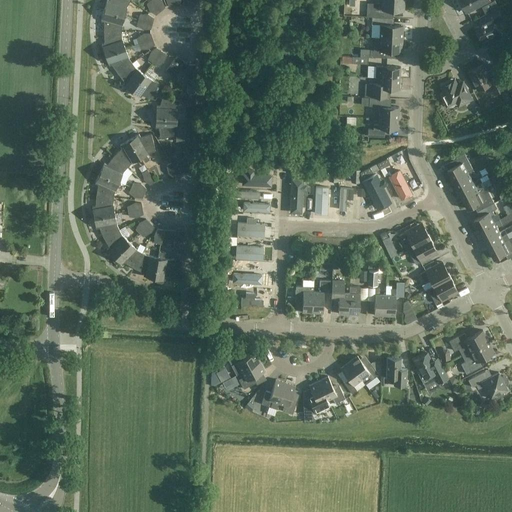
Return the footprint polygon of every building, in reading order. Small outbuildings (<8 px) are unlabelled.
[(127,5),(130,0),(129,0),(109,0),(110,0),(109,0),(106,0),(104,9),(104,10),(124,16),(125,15),(124,15),(127,5)] [(156,14),(160,11),(151,0),(150,0),(147,4),(149,10),(156,14)] [(151,0),(160,11),(164,7),(162,0),(161,0),(151,0)] [(403,10),(403,0),(382,0),(382,3),(375,3),(374,17),(388,18),(388,10),(403,10)] [(460,0),(467,12),(483,4),(483,5),(491,1),(490,0),(460,0)] [(498,8),(487,14),(479,18),(482,24),(475,28),(482,41),(500,32),(495,23),(503,19),(498,8)] [(124,17),(124,16),(104,10),(104,11),(101,21),(104,21),(104,32),(121,32),(121,26),(124,17)] [(138,20),(152,23),(153,18),(147,14),(140,14),(138,20)] [(380,37),(402,38),(402,25),(388,25),(388,18),(372,17),(371,24),(381,24),(380,37)] [(152,23),(138,20),(137,25),(143,29),(150,29),(152,23)] [(105,55),(125,48),(121,37),(121,32),(104,32),(104,43),(102,44),(105,54),(105,55)] [(139,43),(152,39),(150,33),(143,33),(137,38),(139,43)] [(401,51),(402,38),(380,37),(379,50),(370,50),(370,57),(386,58),(386,51),(401,51)] [(152,39),(139,43),(141,49),(148,48),(154,44),(152,39)] [(129,58),(125,48),(105,55),(105,56),(106,56),(109,65),(111,64),(118,73),(132,63),(129,58)] [(153,62),(161,51),(156,48),(151,52),(148,59),(153,62)] [(161,51),(153,62),(157,66),(164,61),(166,54),(161,51)] [(135,67),(132,63),(118,73),(124,82),(123,84),(131,90),(132,91),(144,74),(143,73),(135,67)] [(469,72),(479,90),(491,85),(495,94),(506,88),(500,75),(492,79),(484,64),(469,72)] [(187,79),(194,79),(195,65),(188,65),(186,71),(187,79)] [(381,66),(381,77),(400,78),(401,67),(381,66)] [(145,74),(144,74),(132,91),(141,97),(142,95),(153,99),(158,82),(153,81),(145,74)] [(400,90),(400,78),(381,77),(381,84),(373,84),(372,97),(387,98),(387,89),(400,90)] [(351,93),(366,93),(366,79),(351,79),(351,93)] [(473,99),(467,88),(463,81),(457,84),(455,79),(441,86),(445,93),(441,95),(446,105),(456,100),(459,106),(473,99)] [(156,115),(156,116),(177,117),(177,116),(177,106),(179,101),(163,95),(160,105),(156,105),(156,115)] [(379,117),(398,118),(399,107),(385,106),(385,98),(369,98),(369,106),(374,106),(374,110),(379,111),(379,117)] [(177,117),(156,116),(156,117),(155,127),(158,128),(161,139),(178,134),(176,129),(177,118),(177,117)] [(398,130),(398,118),(379,117),(379,125),(373,124),(373,129),(368,129),(368,136),(384,137),(384,129),(398,130)] [(129,140),(140,158),(141,157),(149,152),(155,151),(151,134),(140,137),(139,134),(130,139),(129,140)] [(139,158),(140,158),(129,140),(128,140),(120,145),(121,148),(114,156),(127,168),(130,163),(139,158)] [(394,156),(401,169),(409,165),(402,152),(394,156)] [(456,158),(459,164),(448,169),(453,179),(473,169),(465,154),(456,158)] [(123,172),(127,168),(114,156),(107,164),(104,163),(100,172),(99,173),(118,182),(119,181),(123,172)] [(183,157),(181,164),(183,172),(190,172),(190,158),(183,157)] [(387,158),(377,164),(380,169),(390,164),(387,158)] [(166,166),(168,173),(174,178),(178,175),(171,163),(166,166)] [(377,164),(370,167),(373,172),(379,169),(377,164)] [(360,173),(363,178),(373,173),(370,167),(360,173)] [(329,169),(329,184),(337,184),(338,169),(329,169)] [(473,169),(453,179),(458,189),(473,181),(471,176),(476,173),(473,169)] [(150,184),(154,182),(147,170),(142,172),(144,179),(150,184)] [(352,170),(351,183),(359,183),(360,171),(352,170)] [(399,172),(388,178),(401,202),(412,196),(399,172)] [(96,195),(113,197),(114,192),(118,183),(118,182),(99,173),(99,174),(95,183),(98,184),(96,195)] [(240,188),(271,189),(271,176),(241,175),(240,188)] [(377,212),(391,205),(389,201),(391,199),(381,179),(378,180),(376,176),(362,183),(377,212)] [(481,183),(476,186),(473,181),(458,189),(464,199),(483,189),(484,189),(481,183)] [(302,182),(290,182),(289,215),(301,215),(302,182)] [(131,187),(144,193),(146,189),(140,184),(133,183),(131,187)] [(142,198),(144,193),(131,187),(129,192),(134,197),(142,198)] [(313,216),(326,217),(328,187),(315,187),(313,216)] [(483,189),(464,199),(469,209),(488,199),(483,189)] [(112,203),(113,197),(96,195),(95,206),(92,206),(94,216),(94,217),(115,214),(114,213),(112,203)] [(474,219),(480,229),(495,222),(492,216),(495,214),(493,211),(498,208),(495,202),(486,207),(489,212),(474,219)] [(128,211),(142,209),(141,204),(134,203),(127,206),(128,211)] [(242,214),(269,215),(270,205),(242,204),(242,214)] [(142,209),(128,211),(129,216),(136,217),(143,214),(142,209)] [(115,215),(115,214),(94,217),(94,218),(96,228),(99,228),(104,238),(119,230),(116,225),(115,215)] [(427,225),(436,221),(432,214),(424,218),(427,225)] [(142,229),(149,223),(146,219),(139,222),(135,229),(139,233),(142,229)] [(237,219),(236,237),(264,238),(265,221),(237,219)] [(500,219),(495,222),(480,229),(485,239),(500,231),(497,227),(502,224),(500,219)] [(427,233),(425,228),(422,223),(399,235),(404,244),(410,241),(413,247),(430,238),(428,238),(426,234),(427,233)] [(154,235),(154,243),(160,244),(163,230),(157,229),(154,235)] [(121,234),(119,230),(104,238),(109,247),(107,249),(114,256),(114,257),(129,242),(121,234)] [(490,249),(505,241),(510,238),(507,233),(502,236),(500,231),(485,239),(490,249)] [(388,235),(383,239),(388,246),(393,243),(388,235)] [(415,264),(427,258),(437,253),(432,242),(431,243),(429,239),(430,238),(413,247),(415,251),(410,254),(415,264)] [(505,241),(490,249),(495,259),(505,253),(507,257),(511,254),(511,242),(510,238),(505,241)] [(173,248),(175,255),(181,255),(182,240),(175,240),(173,248)] [(130,243),(129,242),(114,257),(115,258),(122,265),(125,263),(134,268),(142,253),(137,250),(130,243)] [(261,263),(262,247),(236,246),(235,261),(261,263)] [(159,252),(158,257),(154,278),(155,278),(156,278),(156,280),(157,282),(162,283),(163,282),(164,280),(165,280),(166,277),(177,276),(174,259),(169,259),(165,259),(166,253),(159,252)] [(147,255),(142,253),(134,268),(144,273),(143,276),(153,278),(154,278),(158,257),(157,257),(147,255)] [(235,270),(235,262),(222,262),(222,270),(235,270)] [(448,272),(445,267),(442,262),(420,273),(425,283),(431,280),(433,286),(450,277),(449,277),(446,273),(448,272)] [(360,271),(360,278),(368,279),(368,271),(360,271)] [(377,271),(369,271),(368,285),(377,285),(377,271)] [(236,272),(236,285),(264,286),(264,279),(258,279),(258,272),(236,272)] [(441,301),(448,297),(458,292),(452,281),(451,282),(449,278),(450,277),(433,286),(436,290),(430,293),(435,303),(441,300),(441,301)] [(313,291),(313,312),(323,313),(324,292),(330,293),(330,280),(319,279),(319,291),(314,291),(313,291)] [(349,314),(349,293),(344,293),(344,280),(332,280),(331,299),(339,300),(338,313),(349,314)] [(313,291),(314,291),(314,287),(296,286),(295,302),(302,302),(302,312),(313,312),(313,291)] [(350,287),(349,293),(349,314),(359,314),(360,287),(350,287)] [(230,304),(240,303),(238,288),(228,289),(230,304)] [(384,316),(385,294),(379,294),(380,288),(375,288),(374,315),(384,316)] [(385,294),(384,316),(395,316),(396,288),(391,288),(391,295),(385,294)] [(262,298),(240,297),(240,308),(246,308),(246,304),(261,304),(262,298)] [(414,308),(404,314),(408,321),(418,315),(414,308)] [(462,355),(488,341),(482,331),(483,330),(467,338),(464,333),(449,341),(454,351),(459,348),(462,355)] [(489,341),(488,341),(462,355),(465,361),(461,364),(466,374),(481,366),(478,360),(494,352),(488,341),(489,341)] [(442,358),(451,357),(450,347),(441,348),(442,358)] [(242,371),(260,361),(255,352),(243,358),(240,352),(228,359),(233,369),(239,366),(242,371)] [(448,378),(440,363),(437,358),(432,361),(427,353),(414,360),(421,372),(418,373),(424,386),(437,379),(439,383),(448,378)] [(357,356),(349,362),(361,379),(364,382),(372,376),(374,378),(379,374),(370,363),(366,367),(357,356)] [(387,357),(386,377),(394,377),(393,385),(406,386),(407,369),(401,368),(401,357),(387,357)] [(378,359),(373,362),(379,371),(384,368),(378,359)] [(260,361),(242,371),(244,376),(239,379),(244,389),(256,382),(253,377),(265,371),(260,361)] [(353,385),(361,379),(349,362),(340,368),(349,379),(344,383),(352,394),(357,390),(353,385)] [(501,376),(499,372),(489,377),(485,371),(468,380),(472,387),(476,385),(478,389),(484,386),(490,399),(495,396),(496,399),(504,395),(501,388),(506,386),(507,384),(508,381),(508,378),(506,376),(503,376),(501,376)] [(318,381),(327,400),(333,397),(336,405),(340,403),(340,401),(345,398),(339,386),(334,389),(328,376),(318,381)] [(261,404),(271,407),(277,409),(279,403),(285,383),(275,379),(271,392),(265,391),(261,404)] [(327,400),(318,381),(309,385),(315,398),(309,400),(315,413),(330,406),(327,400)] [(279,403),(284,405),(282,411),(292,414),(297,401),(291,399),(295,386),(285,383),(279,403)] [(467,391),(462,396),(470,404),(475,400),(467,391)]
